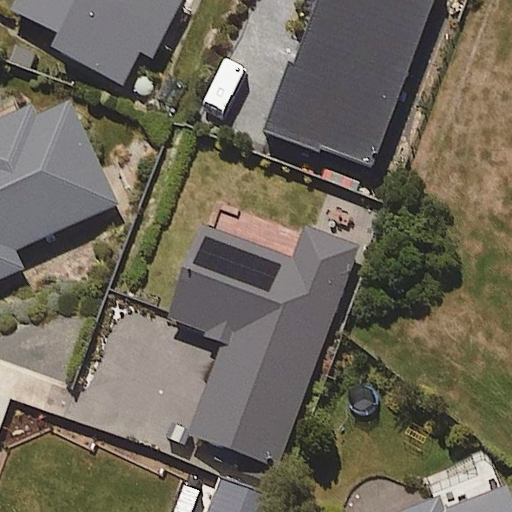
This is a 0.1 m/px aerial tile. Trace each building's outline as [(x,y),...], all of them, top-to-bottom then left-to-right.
[(25,0),(14,20),(65,49),(60,58),(124,96),(144,60),(152,65),(184,10),(170,2),(171,0),(25,0)] [(440,0),(326,0),(274,143),(374,180),(440,0)] [(43,128),(38,116),(19,125),(0,134),(0,286),(26,274),(18,258),(120,209),(74,113),(43,128)] [(298,269),(208,236),(173,330),(228,350),(193,445),(280,477),(362,257),(309,237),(298,269)] [(277,511),(280,505),(223,486),(214,511),(277,511)] [(511,511),(511,502),(486,511),(511,511)]
